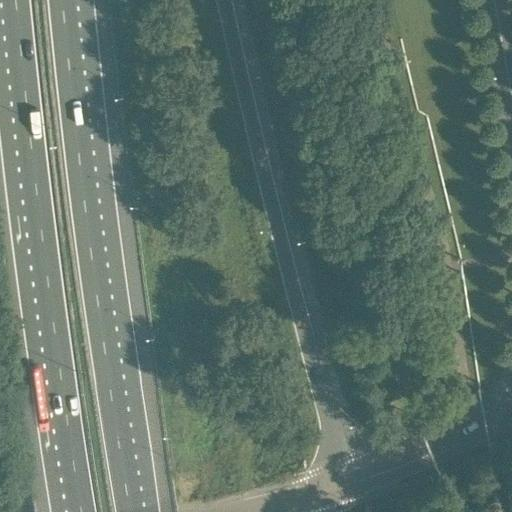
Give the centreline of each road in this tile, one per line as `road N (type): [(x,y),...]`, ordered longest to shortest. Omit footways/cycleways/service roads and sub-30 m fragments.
road 1 (motorway): [(128,511),(61,0)]
road 2 (motorway): [(14,0),(80,511)]
road 3 (motorway): [(350,484),(277,232),(223,0)]
